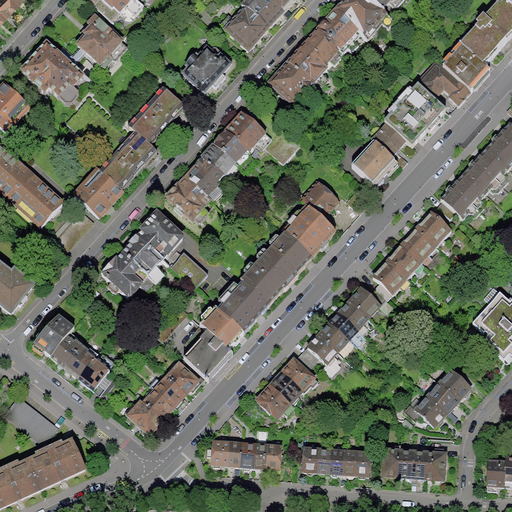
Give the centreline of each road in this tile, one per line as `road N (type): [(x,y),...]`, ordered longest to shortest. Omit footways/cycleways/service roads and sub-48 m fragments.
road 1 (residential): [(511,74),(156,466)]
road 2 (residential): [(322,0),(3,350)]
road 3 (residential): [(467,504),(215,487),(156,466)]
road 4 (residential): [(3,350),(156,466)]
road 5 (residential): [(511,386),(472,442),(467,504)]
